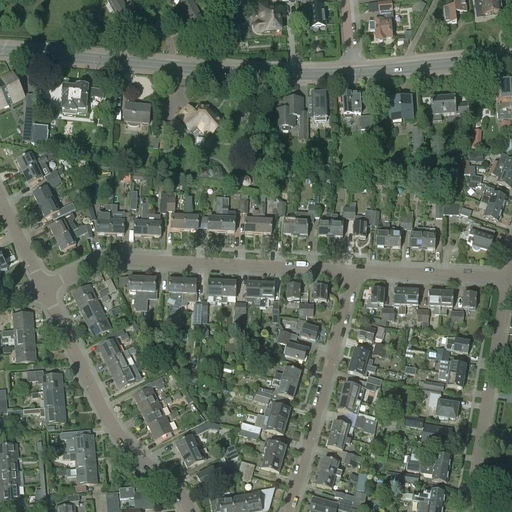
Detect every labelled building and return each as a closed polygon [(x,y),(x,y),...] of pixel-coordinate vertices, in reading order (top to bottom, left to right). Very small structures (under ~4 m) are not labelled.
[(109,0),(109,1),(116,14),(125,9),(121,0),(109,0)] [(308,0),(309,9),(308,9),(310,29),(311,29),(312,30),(318,30),(318,28),(325,27),(322,7),(321,7),(320,0),(308,0)] [(473,0),(476,20),(484,18),(484,17),(493,15),(493,17),(502,16),(501,8),(499,8),(498,0),(473,0)] [(192,2),(183,7),(175,11),(178,15),(185,12),(190,20),(199,15),(192,2)] [(454,7),(442,9),(444,26),(456,25),(455,17),(462,16),(460,2),(453,2),(454,7)] [(390,3),(377,4),(378,13),(391,12),(390,3)] [(125,9),(116,14),(125,31),(134,26),(128,14),(135,10),(132,5),(125,9)] [(261,23),(257,24),(256,24),(255,24),(254,25),(253,26),(252,27),(252,28),(252,29),(252,30),(253,30),(253,31),(254,32),(255,32),(256,33),(257,33),(262,32),(262,34),(281,32),(280,28),(283,26),(283,24),(280,22),(279,11),(267,12),(266,6),(259,6),(261,23)] [(190,20),(182,23),(185,28),(192,24),(199,37),(208,32),(199,15),(190,20)] [(374,24),(369,24),(370,33),(374,32),(375,42),(385,41),(385,40),(391,39),(390,29),(393,29),(391,15),(379,16),(379,22),(374,23),(374,24)] [(495,92),(493,94),(494,99),(495,100),(498,100),(499,114),(505,114),(506,121),(511,121),(509,82),(497,83),(498,92),(495,92)] [(0,112),(4,110),(4,111),(4,110),(2,106),(14,101),(15,93),(16,93),(15,93),(16,86),(16,85),(4,85),(4,92),(3,92),(3,93),(4,93),(4,95),(0,96),(0,112)] [(61,100),(60,112),(62,112),(62,116),(76,117),(76,115),(87,117),(88,109),(85,109),(86,100),(90,101),(92,99),(103,100),(103,93),(87,91),(87,87),(74,86),(74,88),(61,87),(60,96),(60,100),(61,100)] [(327,110),(326,95),(313,95),(313,102),(312,102),(312,109),(308,110),(308,114),(307,119),(313,119),(313,120),(314,120),(314,123),(326,123),(325,119),(327,119),(327,110)] [(342,97),(340,97),(341,105),(343,104),(344,117),(345,119),(351,119),(351,116),(361,116),(359,95),(350,96),(342,96),(342,97)] [(25,96),(23,118),(32,118),(34,96),(25,96)] [(454,99),(430,100),(431,118),(432,118),(433,124),(441,123),(441,117),(456,116),(455,115),(462,115),(462,119),(469,118),(468,105),(455,106),(454,99)] [(307,141),(307,119),(308,114),(301,114),(301,100),(285,100),(285,111),(277,111),(277,128),(293,128),(293,117),(301,117),(301,134),(298,134),(298,142),(307,141)] [(409,100),(389,101),(391,122),(411,120),(409,100)] [(125,107),(124,124),(127,124),(127,126),(129,127),(131,128),(135,129),(137,128),(139,127),(139,125),(149,126),(150,109),(125,107)] [(185,111),(177,118),(190,132),(196,127),(204,135),(206,135),(210,132),(213,135),(223,126),(216,117),(212,121),(206,114),(199,113),(195,117),(193,114),(190,116),(185,111)] [(370,118),(360,119),(361,132),(371,131),(370,118)] [(46,143),(47,133),(47,129),(33,127),(31,146),(45,147),(45,143),(46,143)] [(422,128),(411,129),(413,153),(415,153),(416,166),(424,166),(423,153),(424,153),(422,128)] [(480,144),(481,130),(472,130),(471,144),(480,144)] [(30,156),(16,163),(22,175),(36,168),(48,162),(45,157),(34,162),(30,156)] [(494,163),(492,169),(511,177),(511,163),(506,161),(504,167),(494,163)] [(36,168),(22,175),(28,187),(42,180),(36,168)] [(511,177),(492,169),(489,175),(499,179),(496,185),(511,191),(511,188),(511,177)] [(56,172),(44,178),(47,184),(58,178),(59,178),(63,176),(60,171),(56,173),(56,172)] [(58,178),(47,184),(49,189),(61,184),(59,178),(58,178)] [(354,183),(354,192),(356,192),(356,194),(360,194),(360,193),(363,193),(363,195),(366,195),(366,193),(369,193),(369,183),(354,183)] [(486,187),(480,204),(502,212),(504,206),(505,206),(506,203),(506,202),(506,200),(492,195),(494,190),(486,187)] [(53,201),(47,189),(33,196),(39,208),(53,201)] [(172,217),(171,231),(184,232),(186,198),(180,198),(179,218),(172,217)] [(186,198),(184,232),(197,233),(198,219),(191,218),(192,199),(186,198)] [(167,199),(166,213),(175,213),(175,199),(167,199)] [(208,219),(208,233),(221,234),(222,200),(216,200),(215,219),(208,219)] [(222,200),(221,234),(234,234),(235,220),(227,220),(228,200),(222,200)] [(53,201),(39,208),(45,220),(59,213),(53,201)] [(443,202),(442,217),(458,218),(462,205),(443,202)] [(82,208),(80,203),(72,206),(75,212),(82,208)] [(296,218),(295,237),(307,238),(308,224),(313,224),(313,219),(314,204),(308,204),(307,216),(296,215),(296,218)] [(480,204),(478,210),(485,212),(483,219),(498,224),(502,212),(480,204)] [(259,214),(258,236),(271,236),(271,222),(264,222),(265,206),(259,205),(259,214)] [(134,223),(134,237),(147,238),(148,212),(148,206),(142,206),(141,224),(134,223)] [(91,209),(85,211),(89,224),(95,222),(91,209)] [(461,210),(459,216),(469,219),(471,213),(461,210)] [(57,226),(49,230),(55,242),(69,235),(67,230),(75,226),(72,220),(78,217),(75,212),(63,217),(55,221),(57,226)] [(148,212),(147,238),(160,239),(161,225),(160,225),(160,217),(154,217),(154,212),(148,212)] [(245,221),(244,235),(258,236),(259,214),(253,213),(252,221),(245,221)] [(318,223),(318,239),(330,239),(331,216),(326,215),(325,224),(318,223)] [(331,216),(330,239),(342,240),(343,225),(337,224),(337,217),(331,216)] [(283,222),(283,237),(295,237),(296,218),(291,218),(291,222),(283,222)] [(97,222),(97,236),(110,236),(111,222),(97,222)] [(111,222),(110,236),(123,237),(124,223),(111,222)] [(353,225),(353,240),(365,241),(366,226),(365,226),(365,224),(359,223),(359,225),(353,225)] [(471,232),(467,245),(472,247),(472,248),(472,249),(473,250),(473,251),(474,251),(474,252),(475,252),(476,252),(477,252),(478,252),(479,251),(480,250),(480,249),(489,252),(489,251),(491,250),(492,246),(491,244),(493,240),(492,239),(494,233),(481,229),(481,228),(473,225),(472,226),(470,227),(469,231),(471,232)] [(83,229),(69,235),(55,242),(61,254),(75,247),(72,240),(84,234),(86,241),(92,240),(89,227),(83,229)] [(376,234),(375,249),(387,250),(388,230),(389,230),(389,227),(383,227),(382,230),(377,230),(377,234),(376,234)] [(388,230),(387,250),(400,250),(401,235),(394,235),(394,231),(389,230),(388,230)] [(411,236),(410,251),(422,251),(423,231),(417,230),(417,236),(411,236)] [(423,231),(422,251),(435,252),(435,237),(433,237),(433,231),(423,231)] [(119,279),(119,289),(125,290),(126,286),(129,286),(128,293),(136,293),(135,306),(141,306),(142,280),(129,279),(119,279)] [(141,306),(141,313),(147,314),(147,299),(157,300),(157,287),(155,287),(156,280),(142,280),(141,306)] [(108,290),(98,295),(101,300),(107,297),(116,292),(110,281),(105,283),(108,290)] [(176,303),(165,327),(180,334),(181,314),(183,282),(170,281),(169,295),(169,300),(176,303)] [(183,282),(181,314),(190,315),(190,308),(188,308),(188,296),(195,296),(196,282),(183,282)] [(201,327),(201,335),(205,335),(206,317),(207,317),(208,304),(221,305),(222,284),(208,283),(207,303),(202,303),(202,307),(201,317),(201,327)] [(222,284),(221,305),(228,305),(228,299),(236,300),(236,284),(222,284)] [(247,285),(246,300),(255,301),(254,307),(260,308),(260,310),(261,286),(247,285)] [(261,286),(260,310),(268,310),(268,301),(274,302),(275,286),(261,286)] [(89,287),(72,296),(79,310),(96,302),(89,287)] [(287,287),(286,302),(299,303),(300,287),(287,287)] [(314,288),(313,303),(326,304),(327,289),(314,288)] [(372,291),(371,306),(383,307),(384,292),(372,291)] [(394,292),(394,307),(406,308),(406,293),(394,292)] [(406,293),(406,308),(418,308),(419,293),(406,293)] [(429,294),(428,309),(434,309),(434,317),(440,317),(441,294),(429,294)] [(441,294),(440,317),(446,317),(447,310),(453,310),(453,295),(441,294)] [(463,295),(463,310),(475,311),(476,296),(463,295)] [(96,302),(79,310),(86,325),(103,316),(96,302)] [(299,306),(299,318),(307,318),(308,306),(299,306)] [(194,307),(193,327),(195,327),(201,327),(201,317),(202,307),(194,307)] [(32,315),(13,317),(14,333),(33,331),(32,315)] [(103,316),(86,325),(93,339),(110,331),(103,316)] [(299,322),(297,331),(301,332),(299,339),(315,344),(319,330),(311,328),(312,325),(299,322)] [(360,329),(357,341),(371,345),(373,339),(382,342),(385,330),(376,328),(374,333),(360,329)] [(14,333),(1,334),(2,339),(10,339),(10,341),(14,341),(15,349),(34,347),(33,331),(14,333)] [(298,338),(297,337),(280,333),(278,339),(296,343),(298,338)] [(126,334),(119,338),(122,343),(128,339),(126,334)] [(167,339),(162,349),(168,352),(173,342),(167,339)] [(307,352),(297,349),(298,344),(296,344),(296,343),(278,339),(277,344),(288,347),(284,358),(304,364),(307,352)] [(115,340),(98,348),(105,363),(122,354),(115,340)] [(437,351),(436,356),(448,358),(449,353),(453,354),(468,356),(470,344),(455,342),(455,340),(448,340),(448,348),(444,348),(444,352),(437,351)] [(375,345),(373,351),(385,354),(387,349),(375,345)] [(34,347),(15,349),(16,365),(35,364),(34,347)] [(126,352),(122,354),(105,363),(112,377),(129,369),(125,361),(129,359),(128,357),(135,354),(133,349),(126,352)] [(354,351),(351,362),(371,368),(372,362),(370,361),(371,357),(369,356),(370,355),(354,351)] [(373,351),(372,357),(383,360),(385,354),(373,351)] [(429,355),(428,361),(447,364),(448,358),(436,356),(429,355)] [(264,359),(262,364),(274,368),(276,362),(264,359)] [(365,379),(367,373),(369,374),(371,368),(351,362),(348,374),(356,377),(365,379)] [(440,368),(439,374),(464,378),(466,366),(451,364),(450,370),(440,368)] [(129,369),(112,377),(119,392),(136,383),(129,369)] [(275,375),(273,381),(297,388),(301,374),(285,370),(283,377),(275,375)] [(439,374),(438,381),(448,382),(447,388),(462,391),(464,378),(439,374)] [(42,379),(29,380),(30,385),(43,384),(43,394),(62,393),(61,377),(42,378),(42,379)] [(162,384),(160,379),(150,384),(152,389),(155,388),(161,385),(162,384)] [(368,379),(367,385),(380,388),(381,382),(370,379),(370,380),(368,379)] [(293,402),(297,388),(273,381),(272,387),(277,388),(276,393),(274,394),(258,390),(256,397),(269,401),(286,405),(287,400),(293,402)] [(361,404),(365,390),(367,385),(355,381),(353,387),(344,385),(341,398),(361,404)] [(444,386),(432,385),(423,383),(423,384),(419,383),(418,389),(420,390),(440,393),(443,393),(444,386)] [(150,390),(133,398),(140,413),(157,405),(150,390)] [(440,395),(440,393),(420,390),(419,396),(438,399),(435,418),(439,419),(439,420),(443,421),(444,420),(456,422),(459,405),(440,402),(441,397),(440,397),(441,395),(440,395)] [(62,393),(43,394),(45,410),(64,409),(62,393)] [(268,407),(269,401),(256,397),(254,403),(268,407)] [(341,398),(337,412),(346,414),(357,417),(355,423),(375,429),(376,420),(358,415),(361,404),(341,398)] [(157,405),(140,413),(147,427),(164,419),(157,405)] [(266,411),(263,418),(269,420),(286,425),(290,412),(270,406),(268,411),(266,411)] [(65,425),(64,409),(45,410),(30,412),(30,417),(39,416),(39,419),(45,419),(46,427),(65,425)] [(21,412),(7,414),(7,416),(7,421),(21,420),(21,418),(23,417),(23,412),(21,412)] [(164,419),(147,427),(155,442),(171,433),(164,419)] [(407,419),(405,428),(421,430),(422,422),(407,419)] [(264,426),(262,432),(282,438),(286,425),(269,420),(267,427),(264,426)] [(334,423),(330,436),(351,442),(352,437),(347,436),(349,427),(342,426),(334,423)] [(355,423),(354,429),(362,431),(361,433),(373,437),(374,436),(375,429),(355,423)] [(208,424),(194,431),(197,436),(211,429),(208,424)] [(241,425),(239,431),(259,436),(260,430),(247,427),(241,425)] [(424,428),(421,445),(448,449),(451,432),(424,428)] [(239,431),(237,437),(243,439),(257,442),(259,436),(239,431)] [(73,434),(60,435),(60,441),(71,440),(72,448),(74,448),(75,455),(62,456),(62,457),(94,454),(92,438),(73,439),(73,434)] [(330,436),(327,449),(342,453),(344,445),(350,447),(351,442),(330,436)] [(194,437),(175,446),(181,459),(197,451),(194,444),(197,442),(194,437)] [(265,443),(263,449),(266,450),(264,457),(282,462),(285,449),(265,443)] [(16,446),(0,447),(0,461),(16,460),(18,460),(16,446)] [(233,447),(220,453),(223,459),(236,452),(233,447)] [(197,451),(181,459),(187,471),(206,462),(203,456),(201,457),(197,451)] [(236,452),(223,459),(226,464),(239,458),(236,452)] [(94,454),(62,457),(62,461),(69,461),(69,463),(75,463),(76,471),(95,470),(94,454)] [(345,460),(355,463),(360,464),(361,458),(346,454),(345,460)] [(259,464),(258,470),(278,475),(282,462),(264,457),(262,465),(259,464)] [(435,457),(433,470),(448,472),(450,459),(435,457)] [(402,465),(407,466),(423,468),(424,461),(405,458),(403,465),(402,465)] [(16,460),(0,461),(0,475),(17,474),(16,460)] [(323,460),(320,474),(340,480),(342,474),(336,472),(339,464),(323,460)] [(345,460),(343,465),(354,468),(355,463),(345,460)] [(241,464),(239,470),(253,474),(254,467),(241,464)] [(406,472),(406,473),(421,475),(432,477),(431,482),(446,485),(448,472),(433,470),(423,468),(407,466),(406,472)] [(215,468),(196,478),(202,490),(221,481),(222,472),(220,467),(215,469),(215,468)] [(95,470),(76,471),(78,488),(96,486),(95,470)] [(238,476),(241,477),(251,479),(253,474),(239,470),(238,476)] [(17,474),(0,475),(0,488),(18,487),(20,487),(19,474),(17,474)] [(320,474),(316,488),(331,492),(333,484),(339,485),(340,480),(320,474)] [(402,476),(401,483),(417,485),(418,479),(402,476)] [(41,492),(35,492),(36,504),(42,504),(41,497),(45,496),(44,485),(40,486),(41,492)] [(18,487),(0,488),(0,501),(0,503),(7,503),(8,508),(20,507),(18,487)] [(134,494),(134,489),(121,490),(122,501),(125,501),(125,500),(127,500),(131,500),(135,499),(135,500),(136,500),(137,507),(137,508),(144,507),(144,510),(145,510),(148,510),(148,507),(151,507),(153,506),(153,502),(152,498),(152,496),(150,496),(141,496),(141,494),(137,494),(134,494)] [(245,495),(244,495),(247,511),(268,511),(274,490),(252,494),(252,497),(245,498),(245,495)] [(401,495),(400,501),(443,507),(445,494),(423,491),(423,497),(405,495),(401,495)] [(334,499),(340,501),(352,504),(353,499),(335,493),(334,499)] [(352,504),(351,509),(359,510),(362,496),(354,494),(353,499),(352,504)] [(239,499),(232,501),(233,511),(247,511),(244,495),(239,496),(239,499)] [(224,499),(212,501),(213,511),(233,511),(232,501),(224,502),(224,499)] [(309,511),(334,511),(336,506),(313,499),(309,511)] [(340,501),(338,507),(351,510),(351,509),(352,504),(340,501)] [(400,501),(399,508),(410,510),(410,509),(415,509),(414,511),(442,511),(443,507),(400,501)] [(70,508),(55,509),(55,511),(74,511),(74,508),(78,508),(77,503),(70,504),(70,508)]
